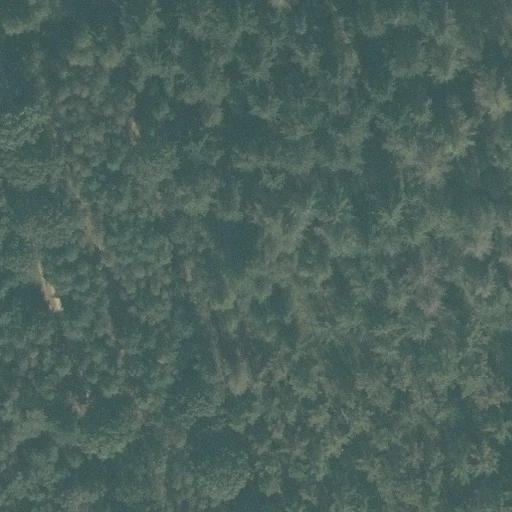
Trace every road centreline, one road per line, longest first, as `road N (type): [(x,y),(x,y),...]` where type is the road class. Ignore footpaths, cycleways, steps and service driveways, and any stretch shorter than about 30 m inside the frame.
road 1 (track): [(0,76),(36,250),(111,511)]
road 2 (track): [(511,392),(359,80)]
